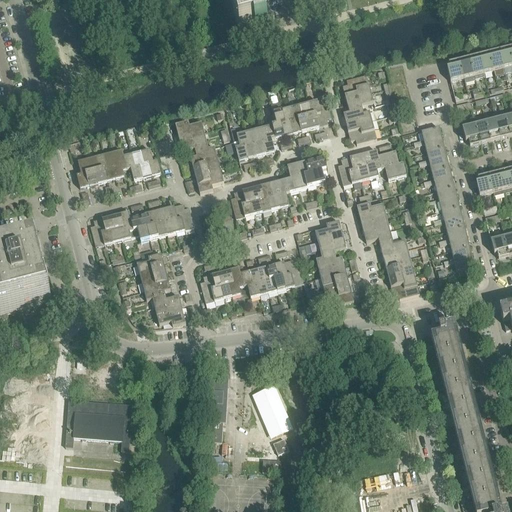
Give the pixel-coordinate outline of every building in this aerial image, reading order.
[(230,0),(241,39),(256,35),(257,39),(269,36),(268,32),(259,0),(230,0)] [(511,62),(509,50),(499,52),(504,71),(511,68),(511,62)] [(499,52),(489,55),(494,74),(504,71),(499,52)] [(489,55),(479,57),(484,76),(494,74),(489,55)] [(479,57),(469,60),(475,82),(485,80),(484,76),(479,57)] [(469,60),(459,62),(464,81),(465,86),(475,83),(475,82),(469,60)] [(450,71),(447,72),(451,84),(464,81),(459,62),(449,65),(450,71)] [(367,79),(347,84),(348,88),(343,90),(345,99),(358,96),(357,91),(369,88),(367,79)] [(357,91),(358,96),(345,99),(347,108),(360,104),(359,100),(371,97),(369,88),(357,91)] [(468,96),(454,100),(456,106),(469,102),(468,96)] [(359,100),(360,104),(347,108),(349,116),(350,116),(363,113),(362,109),(374,106),(371,97),(359,100)] [(328,128),(327,123),(331,122),(326,102),(317,104),(320,117),(316,118),(319,130),(328,128)] [(312,119),(307,120),(310,133),(319,130),(316,118),(320,117),(317,104),(308,106),(312,119)] [(471,111),(470,105),(457,109),(458,115),(471,111)] [(308,106),(300,109),(303,121),(299,122),(302,135),(310,133),(307,120),(312,119),(308,106)] [(302,135),(299,122),(303,121),(300,109),(291,111),(294,123),(290,125),(293,137),(302,135)] [(291,111),(282,113),(285,126),(281,127),(284,139),(293,137),(290,125),(294,123),(291,111)] [(281,127),(285,126),(282,113),(273,115),(276,128),(272,129),(276,142),(284,139),(281,127)] [(349,116),(343,117),(346,126),(358,123),(360,128),(372,124),(370,115),(364,117),(363,113),(350,116),(349,116)] [(510,139),(506,120),(505,117),(495,119),(496,123),(500,141),(510,139)] [(358,123),(346,126),(348,135),(361,132),(362,136),(374,133),(372,124),(360,128),(358,123)] [(496,123),(486,125),(490,144),(500,141),(496,123)] [(189,125),(176,128),(178,138),(191,134),(192,139),(204,135),(202,126),(190,129),(189,125)] [(486,125),(476,128),(481,146),(490,144),(486,125)] [(481,146),(476,128),(462,131),(466,144),(469,143),(470,149),(481,146)] [(272,129),(263,131),(267,144),(262,145),(266,157),(275,155),(272,143),(276,142),(272,129)] [(263,131),(255,133),(258,146),(254,147),(257,160),(266,157),(262,145),(267,144),(263,131)] [(439,131),(422,135),(424,143),(424,146),(442,141),(439,131)] [(361,132),(348,135),(350,144),(356,143),(357,147),(377,142),(374,133),(362,136),(361,132)] [(249,148),(245,149),(248,162),(257,160),(254,147),(258,146),(255,133),(246,135),(249,148)] [(207,144),(204,135),(192,139),(191,134),(178,138),(180,146),(193,143),(194,147),(207,144)] [(240,150),(236,151),(239,164),(248,162),(245,149),(249,148),(246,135),(237,138),(240,150)] [(424,143),(419,145),(419,147),(420,149),(425,148),(427,155),(445,151),(442,141),(424,146),(424,143)] [(209,152),(207,144),(194,147),(193,143),(180,146),(183,155),(195,152),(196,156),(209,153),(209,152)] [(209,153),(196,156),(197,160),(191,162),(193,171),(206,168),(205,163),(217,160),(215,151),(209,152),(209,153)] [(445,151),(427,155),(429,163),(429,165),(447,161),(445,151)] [(161,177),(158,164),(154,165),(150,153),(141,155),(144,168),(149,167),(152,179),(161,177)] [(123,154),(113,156),(117,169),(112,170),(116,182),(125,180),(123,174),(127,173),(124,160),(123,154)] [(379,180),(377,174),(381,173),(378,160),(377,154),(368,156),(371,169),(367,170),(370,183),(379,180)] [(141,155),(132,157),(136,170),(140,169),(143,182),(152,179),(149,167),(144,168),(141,155)] [(394,169),(397,182),(407,180),(403,166),(399,168),(396,155),(387,158),(390,170),(394,169)] [(113,156),(105,158),(108,171),(104,172),(107,185),(116,182),(112,170),(117,169),(113,156)] [(368,156),(359,159),(362,171),(358,172),(361,185),(370,183),(367,170),(371,169),(368,156)] [(124,160),(127,173),(131,172),(134,184),(143,182),(140,169),(136,170),(132,157),(124,160)] [(99,173),(95,174),(98,187),(107,185),(104,172),(108,171),(105,158),(96,161),(99,173)] [(378,160),(381,173),(385,172),(388,184),(397,182),(394,169),(390,170),(387,158),(378,160)] [(353,174),(349,175),(352,187),(361,185),(358,172),(362,171),(359,159),(350,161),(353,174)] [(206,168),(193,171),(195,179),(208,176),(207,172),(219,169),(217,160),(205,163),(206,168)] [(313,176),(316,189),(325,187),(322,174),(327,173),(323,160),(314,163),(317,175),(313,176)] [(87,163),(91,176),(86,177),(90,189),(98,187),(95,174),(99,173),(96,161),(87,163)] [(342,168),(338,170),(343,190),(352,187),(349,175),(353,174),(350,161),(341,163),(342,168)] [(429,163),(424,164),(425,169),(430,167),(432,175),(450,171),(447,161),(429,165),(429,163)] [(81,177),(77,179),(80,192),(90,189),(86,177),(91,176),(87,163),(78,165),(81,177)] [(316,189),(313,176),(317,175),(314,163),(305,165),(309,178),(304,179),(307,191),(316,189)] [(300,180),(295,181),(299,194),(307,191),(304,179),(309,178),(305,165),(297,167),(300,180)] [(286,183),(290,196),(299,194),(295,181),(300,180),(297,167),(287,170),(290,182),(286,183)] [(208,176),(195,179),(198,188),(210,185),(209,181),(222,177),(219,169),(207,172),(208,176)] [(450,171),(432,175),(434,183),(434,185),(452,181),(450,171)] [(511,187),(508,172),(498,175),(504,197),(511,194),(511,187)] [(498,175),(488,177),(493,196),(494,199),(504,197),(498,175)] [(212,190),(224,187),(222,177),(209,181),(210,185),(198,188),(200,197),(213,194),(212,190)] [(479,185),(476,186),(480,199),(493,196),(488,177),(478,180),(479,185)] [(434,183),(429,184),(430,188),(435,187),(437,195),(455,191),(452,181),(434,185),(434,183)] [(277,185),(281,198),(277,199),(280,211),(289,209),(286,197),(290,196),(286,183),(277,185)] [(277,199),(281,198),(277,185),(269,187),(272,200),(268,201),(271,214),(280,211),(277,199)] [(263,202),(259,203),(263,216),(271,214),(268,201),(272,200),(269,187),(260,190),(263,202)] [(259,203),(263,202),(260,190),(251,192),(255,205),(251,206),(254,218),(263,216),(259,203)] [(455,191),(437,195),(439,203),(439,205),(457,201),(455,191)] [(243,194),(246,207),(242,208),(245,220),(254,218),(251,206),(255,205),(251,192),(243,194)] [(234,196),(235,202),(231,203),(236,223),(245,220),(242,208),(246,207),(243,194),(234,196)] [(439,203),(434,204),(434,206),(435,208),(440,207),(442,215),(460,210),(457,201),(439,205),(439,203)] [(370,207),(357,210),(359,219),(372,216),(373,220),(386,217),(383,208),(371,211),(370,207)] [(182,221),(185,234),(194,232),(189,211),(185,213),(183,208),(174,210),(177,223),(182,221)] [(496,209),(483,212),(485,218),(498,215),(496,209)] [(174,210),(165,212),(169,225),(173,224),(176,236),(185,234),(182,221),(177,223),(174,210)] [(460,210),(442,215),(444,223),(444,225),(462,220),(460,210)] [(165,212),(157,214),(160,227),(164,226),(168,239),(176,236),(173,224),(169,225),(165,212)] [(157,214),(148,217),(151,229),(156,228),(159,241),(168,239),(164,226),(160,227),(157,214)] [(130,215),(120,217),(124,230),(119,231),(123,244),(132,241),(130,235),(134,234),(131,221),(130,215)] [(388,226),(386,217),(373,220),(372,216),(359,219),(362,228),(374,225),(375,229),(388,226)] [(115,232),(111,233),(114,246),(123,244),(119,231),(124,230),(120,217),(112,220),(115,232)] [(148,217),(139,219),(143,232),(147,230),(150,243),(159,241),(156,228),(151,229),(148,217)] [(498,218),(485,221),(487,227),(500,224),(498,218)] [(131,221),(134,234),(138,233),(141,245),(150,243),(147,230),(143,232),(139,219),(131,221)] [(114,246),(111,233),(115,232),(112,220),(103,222),(106,235),(102,236),(105,248),(114,246)] [(444,223),(439,224),(440,228),(445,227),(447,235),(465,230),(462,220),(444,225),(444,223)] [(95,229),(91,231),(96,251),(105,248),(102,236),(106,235),(103,222),(94,224),(95,229)] [(339,225),(326,228),(327,233),(315,236),(318,245),(330,242),(329,237),(342,234),(339,225)] [(374,225),(362,228),(364,237),(377,233),(378,238),(390,234),(388,226),(375,229),(374,225)] [(465,230),(447,235),(449,243),(449,245),(467,240),(465,230)] [(366,246),(369,245),(378,243),(379,247),(393,243),(390,234),(378,238),(377,233),(364,237),(366,246)] [(511,233),(503,235),(504,240),(509,259),(511,258),(511,233)] [(329,237),(330,242),(318,245),(320,254),(333,250),(331,246),(344,243),(342,234),(329,237)] [(449,243),(444,244),(445,248),(450,247),(452,254),(470,250),(467,240),(449,245),(449,243)] [(509,259),(504,240),(491,244),(494,257),(497,256),(499,262),(509,259)] [(0,324),(9,322),(7,317),(50,305),(43,279),(40,267),(37,253),(20,258),(16,244),(10,245),(9,243),(0,245),(0,324)] [(344,243),(331,246),(333,250),(320,254),(322,262),(335,259),(334,255),(346,252),(344,243)] [(393,243),(379,247),(382,255),(394,252),(396,256),(408,253),(406,244),(394,247),(393,243)] [(470,250),(452,254),(454,262),(454,264),(472,260),(470,250)] [(394,252),(382,255),(384,264),(397,261),(398,265),(410,262),(408,253),(396,256),(394,252)] [(150,265),(137,268),(140,278),(152,274),(151,270),(164,267),(161,257),(148,261),(150,265)] [(322,262),(316,263),(319,273),(331,269),(332,274),(345,270),(342,261),(336,263),(335,259),(322,262)] [(449,264),(450,268),(455,267),(457,275),(475,270),(472,260),(454,264),(454,262),(449,264)] [(413,271),(410,262),(398,265),(397,261),(384,264),(386,273),(399,269),(400,274),(413,271)] [(293,263),(284,266),(287,278),(291,277),(295,290),(304,287),(299,267),(294,269),(293,263)] [(284,266),(275,268),(278,281),(283,280),(286,292),(295,290),(291,277),(287,278),(284,266)] [(164,267),(151,270),(152,274),(140,278),(142,286),(155,283),(154,279),(166,275),(164,267)] [(275,268),(266,270),(270,283),(274,282),(277,294),(286,292),(283,280),(278,281),(275,268)] [(331,269),(319,273),(321,281),(333,278),(335,282),(347,279),(345,270),(332,274),(331,269)] [(415,279),(413,271),(400,274),(399,269),(386,273),(389,281),(401,278),(402,283),(415,279)] [(266,270),(258,273),(261,285),(265,284),(269,297),(277,294),(274,282),(270,283),(266,270)] [(239,271),(230,273),(233,286),(229,287),(232,300),(241,297),(240,291),(244,290),(240,277),(241,277),(239,271)] [(225,288),(220,289),(224,302),(232,300),(229,287),(233,286),(230,273),(221,276),(225,288)] [(258,273),(249,275),(252,288),(257,286),(260,299),(269,297),(265,284),(261,285),(258,273)] [(157,292),(156,287),(168,284),(166,275),(154,279),(155,283),(142,286),(144,295),(157,292)] [(241,277),(240,277),(244,290),(247,289),(251,301),(260,299),(257,286),(252,288),(249,275),(241,277)] [(216,291),(212,292),(215,304),(224,302),(220,289),(225,288),(221,276),(213,278),(216,291)] [(213,278),(203,280),(205,285),(200,287),(206,307),(215,304),(212,292),(216,291),(213,278)] [(333,278),(321,281),(323,290),(336,287),(337,291),(349,288),(347,279),(335,282),(333,278)] [(417,288),(415,279),(402,283),(401,278),(389,281),(391,290),(403,287),(405,291),(417,288)] [(153,302),(166,299),(165,295),(171,293),(168,284),(156,287),(157,292),(144,295),(147,304),(153,303),(153,302)] [(336,287),(323,290),(325,299),(338,295),(339,300),(352,297),(349,288),(337,291),(336,287)] [(403,287),(391,290),(393,299),(398,298),(399,302),(420,297),(417,288),(405,291),(403,287)] [(354,306),(352,297),(339,300),(338,295),(325,299),(328,308),(340,305),(341,309),(354,306)] [(166,299),(153,302),(153,303),(155,311),(167,308),(169,312),(181,309),(179,299),(167,303),(166,299)] [(183,317),(181,309),(169,312),(167,308),(155,311),(157,320),(170,316),(171,321),(183,317)] [(511,309),(507,310),(500,312),(504,325),(506,334),(511,332),(511,309)] [(186,327),(183,317),(171,321),(170,316),(157,320),(160,329),(172,326),(173,330),(186,327)] [(501,511),(457,334),(455,327),(439,331),(440,331),(430,334),(432,340),(432,341),(436,340),(437,347),(435,347),(440,369),(443,368),(446,383),(444,384),(449,405),(452,404),(455,419),(453,419),(458,441),(461,440),(463,448),(464,455),(462,456),(468,477),(470,477),(474,491),(471,492),(476,511),(501,511)] [(380,347),(366,350),(369,363),(383,359),(380,347)] [(307,353),(295,372),(297,376),(319,377),(331,358),(329,354),(307,353)] [(211,378),(210,406),(209,420),(207,445),(222,446),(226,379),(224,379),(212,378),(211,378)] [(274,390),(253,398),(259,413),(262,420),(269,436),(291,427),(288,420),(286,416),(275,389),(274,390)] [(86,442),(110,444),(110,445),(114,446),(114,444),(122,445),(121,455),(129,455),(133,409),(69,404),(66,451),(73,451),(74,441),(82,442),(82,443),(86,444),(86,442)] [(273,447),(278,458),(289,454),(284,443),(273,447)] [(263,463),(262,476),(280,476),(281,464),(263,463)]
